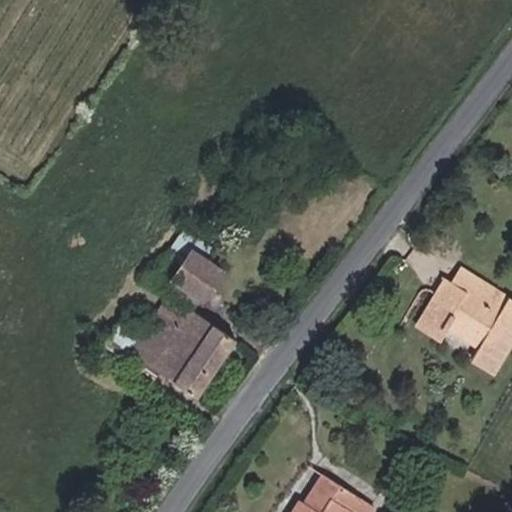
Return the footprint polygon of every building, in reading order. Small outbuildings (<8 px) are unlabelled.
[(215,386),(252,331),(211,305),(239,261),(209,241),(181,284),(185,286),(156,329),(152,327),(143,340),(215,386)] [(468,310),(490,324),(511,291),(511,276),(475,254),(468,266),(464,264),(434,311),(457,325),(464,315),(468,310)] [(429,307),(434,311),(464,264),(458,261),(429,307)] [(488,345),(506,356),(511,347),(511,291),(490,324),(497,329),(494,334),(488,345)] [(487,329),(490,324),(468,310),(464,315),(487,329)] [(487,329),(494,334),(497,329),(490,324),(487,329)] [(355,511),(365,498),(379,507),(388,494),(339,462),(319,492),(313,488),(296,511),(355,511)]
